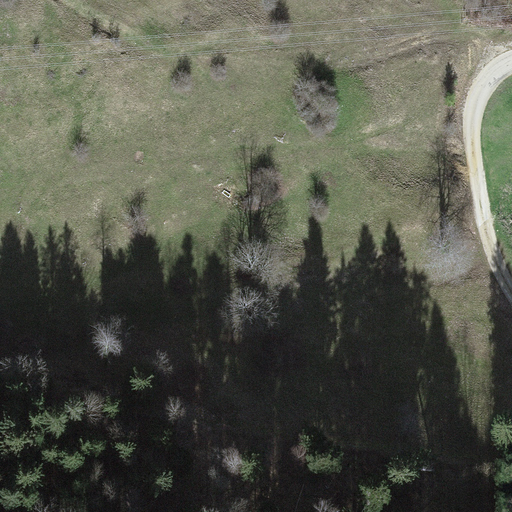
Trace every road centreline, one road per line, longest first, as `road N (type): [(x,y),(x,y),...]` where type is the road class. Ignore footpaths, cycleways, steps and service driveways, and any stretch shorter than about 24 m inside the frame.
road 1 (track): [(493,60),(469,40),(430,37),(281,70),(218,66)]
road 2 (track): [(511,300),(474,220),(463,157),(464,95),(493,60),(511,56)]
